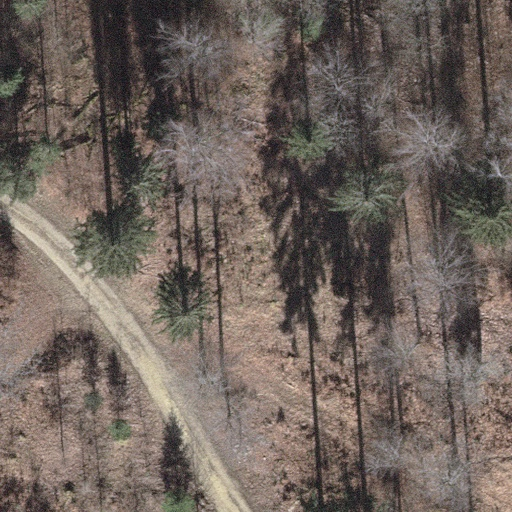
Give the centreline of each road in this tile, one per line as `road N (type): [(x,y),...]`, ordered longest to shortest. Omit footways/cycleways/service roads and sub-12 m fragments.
road 1 (track): [(0,196),(66,251),(256,511)]
road 2 (track): [(88,282),(0,366)]
